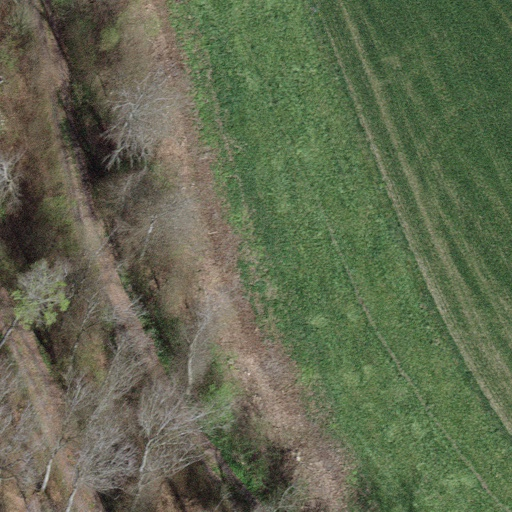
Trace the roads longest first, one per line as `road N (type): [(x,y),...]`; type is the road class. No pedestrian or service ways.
road 1 (track): [(37,0),(70,192),(94,261),(139,353),(255,511)]
road 2 (track): [(96,511),(42,375),(0,297)]
